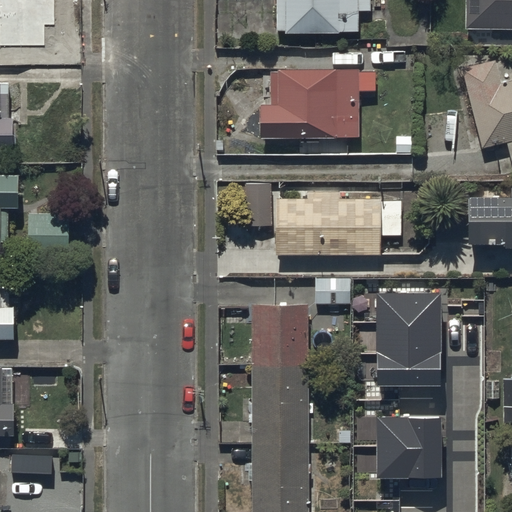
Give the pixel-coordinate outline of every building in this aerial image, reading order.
[(54,0),(0,0),(0,45),(44,45),(44,25),(55,25),(54,0)] [(358,0),(275,0),(276,27),(358,27),(358,0)] [(511,0),(467,0),(466,25),(511,26),(511,0)] [(386,16),(361,17),(362,41),(387,40),(386,16)] [(496,55),(462,63),(482,143),(506,137),(511,158),(511,76),(502,79),(496,55)] [(364,136),(364,65),(273,66),(273,100),(259,100),(259,136),(364,136)] [(0,77),(0,142),(15,143),(14,113),(4,113),(4,77),(0,77)] [(0,240),(5,240),(5,201),(19,201),(18,171),(0,170),(0,240)] [(246,225),(271,225),(271,183),(246,183),(246,225)] [(511,193),(473,194),(473,242),(511,241),(511,193)] [(276,196),(276,249),(383,248),(383,231),(403,231),(403,196),(276,196)] [(29,252),(69,251),(68,210),(28,210),(29,252)] [(4,306),(4,269),(0,269),(0,336),(13,336),(12,306),(4,306)] [(316,302),(351,301),(351,276),(316,276),(316,302)] [(440,292),(377,292),(378,384),(440,383),(440,292)] [(308,511),(308,303),(249,303),(249,511),(308,511)] [(0,432),(12,432),(12,401),(2,401),(2,362),(0,361),(0,432)] [(511,376),(503,376),(504,421),(511,421),(511,376)] [(441,415),(378,416),(379,478),(441,477),(441,415)]
